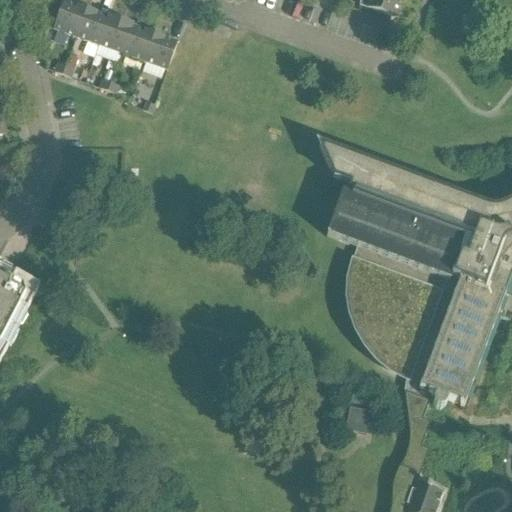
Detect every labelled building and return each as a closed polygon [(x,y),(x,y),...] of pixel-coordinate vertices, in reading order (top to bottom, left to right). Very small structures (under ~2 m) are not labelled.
[(360,0),(357,12),(364,15),(366,10),(394,20),(401,0),(360,0)] [(64,3),(53,32),(76,40),(86,12),(64,3)] [(108,19),(86,12),(76,40),(99,48),(110,18),(108,18),(108,19)] [(110,18),(99,48),(121,57),(132,27),(110,18)] [(134,27),(132,27),(121,57),(144,65),(155,36),(133,28),(134,27)] [(167,73),(177,45),(155,36),(144,65),(167,73)] [(57,66),(54,75),(62,78),(66,69),(57,66)] [(70,81),(74,72),(66,69),(62,78),(70,81)] [(107,70),(103,83),(100,91),(107,94),(110,86),(115,72),(107,70)] [(110,86),(107,94),(123,100),(126,91),(119,89),(110,86)] [(146,105),(144,113),(152,116),(155,108),(146,105)] [(437,511),(443,493),(439,492),(436,487),(432,485),(428,488),(416,484),(428,452),(420,449),(429,424),(421,421),(431,397),(435,399),(433,403),(433,407),(435,411),(439,413),(444,411),(446,408),(447,403),(463,409),(497,317),(511,274),(511,205),(504,209),(500,211),(496,212),(492,212),(488,212),(483,210),(319,149),(333,181),(350,187),(346,198),(342,197),(326,239),(356,250),(352,261),(350,260),(344,283),(343,300),(346,318),(352,336),(361,352),(374,366),(388,376),(407,385),(406,391),(406,395),(406,401),(411,434),(411,443),(409,453),(405,462),(400,471),(397,479),(394,489),(392,508),(391,511),(437,511)] [(0,362),(7,349),(0,345),(19,309),(26,313),(39,288),(15,275),(11,283),(0,276),(0,362)] [(245,368),(220,399),(262,433),(286,403),(245,368)] [(350,406),(373,410),(374,401),(351,397),(350,406)] [(349,410),(345,433),(368,438),(372,415),(349,410)]
